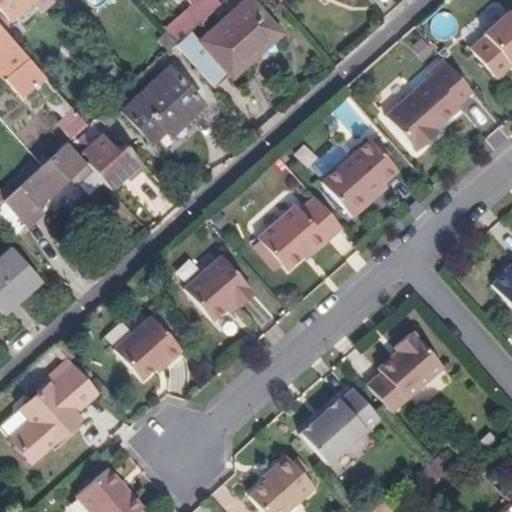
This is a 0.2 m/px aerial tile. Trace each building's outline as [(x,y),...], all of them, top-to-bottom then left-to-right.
[(0,0),(0,10),(9,20),(11,18),(32,0),(40,10),(41,12),(53,2),(50,0),(0,0)] [(20,28),(40,10),(32,0),(11,18),(20,28)] [(183,39),(176,46),(215,90),(230,76),(233,78),(265,50),(261,45),(277,30),(251,0),(202,43),(192,32),(183,39)] [(189,0),(193,4),(207,19),(222,6),(216,0),(189,0)] [(207,19),(193,4),(170,25),(183,39),(192,32),(207,19)] [(511,20),(507,15),(481,37),(483,40),(468,53),(492,79),(497,79),(507,70),(508,65),(511,61),(511,20)] [(8,80),(30,62),(0,28),(0,75),(6,82),(8,80)] [(30,62),(8,80),(25,99),(35,90),(62,119),(57,124),(70,140),(87,125),(30,62)] [(469,94),(441,62),(426,76),(427,79),(383,118),(415,154),(430,140),(427,136),(457,110),(455,107),(469,94)] [(196,99),(169,69),(121,111),(150,143),(196,99)] [(143,166),(124,146),(118,151),(104,135),(84,153),(90,159),(87,163),(92,168),(111,189),(132,171),(135,174),(143,166)] [(87,163),(68,142),(42,165),(12,191),(4,199),(26,225),(27,225),(41,213),(36,206),(70,177),(75,183),(92,168),(87,163)] [(350,219),(371,201),(368,199),(382,186),(395,174),(367,142),(318,185),(350,219)] [(17,234),(26,225),(4,199),(12,191),(4,182),(0,184),(0,215),(4,220),(17,234)] [(368,199),(371,201),(384,189),(382,186),(368,199)] [(340,229),(312,199),(297,212),(292,207),(256,240),(285,272),(309,250),(313,253),(340,229)] [(0,307),(5,312),(41,279),(13,247),(0,259),(0,307)] [(249,294),(218,258),(181,291),(210,322),(229,305),(233,308),(249,294)] [(511,268),(488,288),(511,315),(511,268)] [(139,382),(151,370),(160,362),(164,366),(179,352),(148,318),(110,350),(139,382)] [(364,388),(389,416),(439,371),(409,336),(392,351),(395,355),(398,359),(392,363),(389,360),(375,373),(378,377),(364,388)] [(398,359),(395,355),(389,360),(392,363),(398,359)] [(160,362),(151,370),(155,374),(164,366),(160,362)] [(88,385),(69,364),(17,410),(28,423),(8,441),(29,463),(78,420),(74,415),(57,397),(64,390),(72,398),(88,385)] [(74,415),(96,395),(88,385),(72,398),(64,390),(57,397),(74,415)] [(324,467),(377,420),(350,391),(337,403),(334,402),(323,412),(324,414),(310,426),(308,424),(297,436),(324,467)] [(274,475),(264,483),(247,499),(258,511),(287,511),(312,491),(284,459),(270,471),(274,475)] [(87,511),(138,511),(141,510),(106,471),(75,498),(87,511)] [(261,479),(264,483),(274,475),(270,471),(261,479)] [(388,496),(370,511),(391,511),(397,506),(388,496)]
